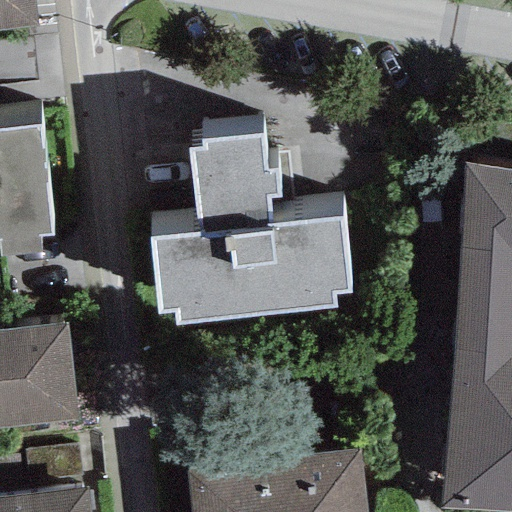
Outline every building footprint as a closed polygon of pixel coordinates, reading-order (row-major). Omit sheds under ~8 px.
[(36,0),(0,0),(0,27),(39,24),(36,0)] [(0,238),(2,251),(41,246),(39,231),(52,229),(38,120),(0,125),(0,238)] [(259,129),(205,135),(205,142),(190,143),(199,229),(151,234),(157,301),(173,300),(175,313),(334,298),(333,284),(352,282),(346,215),(267,222),(265,195),(280,193),(277,163),(263,165),(259,129)] [(511,169),(463,159),(463,251),(511,256),(511,169)] [(511,256),(463,251),(440,508),(511,509),(511,256)] [(67,318),(0,325),(0,421),(78,413),(67,318)] [(185,465),(190,511),(368,511),(361,445),(185,465)] [(87,511),(83,480),(0,491),(0,511),(87,511)]
